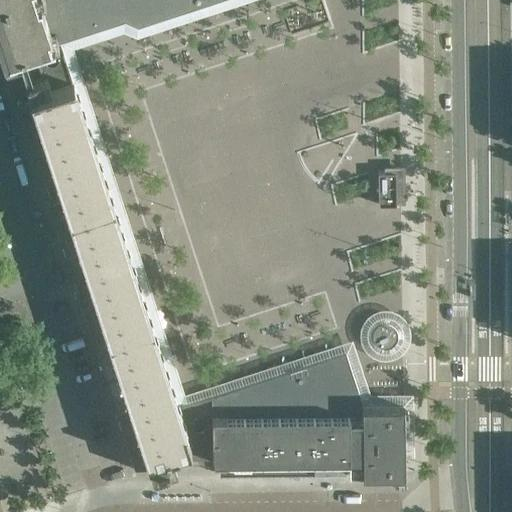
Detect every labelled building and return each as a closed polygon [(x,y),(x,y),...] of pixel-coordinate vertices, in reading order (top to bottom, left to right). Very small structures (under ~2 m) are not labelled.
[(96,29),(95,0),(0,0),(0,50),(3,59),(54,43),(96,29)] [(95,0),(96,29),(124,20),(137,26),(162,18),(161,0),(95,0)] [(201,5),(200,0),(161,0),(162,18),(201,5)] [(191,446),(73,81),(61,85),(57,72),(26,81),(32,99),(18,107),(135,470),(151,468),(148,460),(177,450),(191,446)] [(403,200),(402,168),(387,168),(387,171),(378,171),(379,204),(396,204),(396,200),(403,200)] [(296,201),(295,233),(307,233),(308,223),(317,224),(318,202),(296,201)] [(403,338),(403,333),(403,328),(401,324),(398,320),(394,317),(390,316),(385,315),(380,316),(376,317),(372,320),(369,324),(367,329),(367,334),(367,338),(369,343),(372,346),(376,349),(380,351),(385,352),(390,351),(392,350),(394,349),(395,349),(397,348),(398,346),(399,345),(401,343),(402,340),(403,338)] [(404,472),(403,413),(403,403),(371,403),(362,391),(359,391),(346,351),(310,363),(212,395),(212,459),(217,459),(220,474),(346,473),(349,457),(362,457),(362,473),(404,472)]
